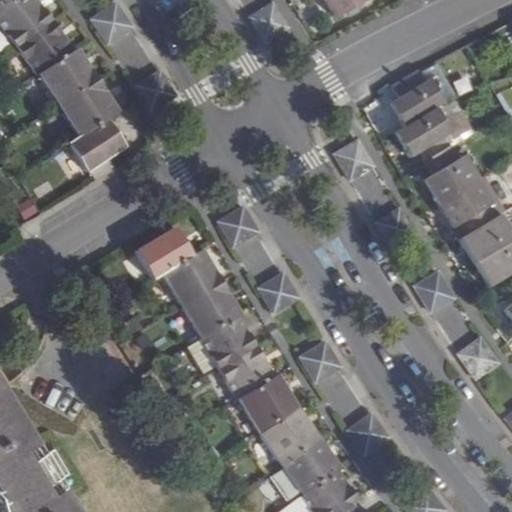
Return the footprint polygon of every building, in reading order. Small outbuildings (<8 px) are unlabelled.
[(0,0),(0,14),(17,0),(0,0)] [(17,0),(0,14),(0,29),(15,48),(51,22),(34,0),(17,0)] [(317,0),(330,21),(336,18),(337,19),(344,21),(354,15),(356,8),(355,7),(361,3),(359,0),(317,0)] [(119,37),(131,28),(115,4),(103,13),(91,21),(107,45),(119,37)] [(260,11),(248,18),(263,43),(275,36),(287,28),(272,4),(260,11)] [(73,52),(51,22),(15,48),(35,77),(37,76),(73,52)] [(76,50),(73,52),(37,76),(58,107),(97,82),(76,50)] [(135,87),(150,112),(162,105),(175,97),(159,72),(147,80),(135,87)] [(413,72),(387,86),(395,102),(385,108),(399,132),(390,136),(406,163),(447,139),(433,115),(445,108),(430,83),(422,87),(413,72)] [(105,120),(117,113),(97,82),(58,107),(78,138),(105,120)] [(87,171),(106,159),(123,148),(105,120),(78,138),(68,145),(86,173),(87,171)] [(373,167),(357,142),(344,149),(333,155),(349,182),(360,174),(373,167)] [(457,243),(485,290),(511,273),(511,232),(502,217),(510,212),(494,187),(486,192),(465,160),(459,164),(452,153),(423,169),(429,180),(420,185),(450,233),(457,243)] [(91,177),(110,166),(106,159),(87,171),(91,177)] [(112,169),(110,166),(91,177),(94,181),(112,169)] [(245,241),(257,233),(242,208),(230,216),(217,223),(232,248),(245,241)] [(398,210),(387,217),(375,224),(391,250),(402,242),(414,236),(398,210)] [(134,253),(151,281),(161,275),(189,258),(173,230),(134,253)] [(264,244),(244,251),(252,273),(272,266),(264,244)] [(220,283),(200,251),(189,258),(161,275),(180,307),(220,283)] [(437,273),(426,280),(414,288),(430,313),(442,306),(453,299),(437,273)] [(273,314),(285,306),(298,299),(283,274),(270,282),(258,290),(273,314)] [(220,283),(180,307),(199,339),(236,317),(239,315),(220,283)] [(236,317),(199,339),(197,340),(215,370),(254,347),(236,317)] [(197,340),(185,348),(203,378),(215,370),(197,340)] [(479,340),(466,349),(457,355),(475,380),(484,374),(497,364),(479,340)] [(315,383),(327,376),(339,368),(324,343),(312,351),(299,358),(315,383)] [(215,370),(234,401),(236,399),(272,377),(254,347),(215,370)] [(236,399),(257,435),(295,408),(275,375),(272,377),(236,399)] [(0,511),(74,511),(64,494),(69,491),(63,481),(69,478),(53,452),(48,456),(41,445),(36,449),(0,389),(0,511)] [(295,408),(257,435),(279,465),(317,439),(295,408)] [(375,447),(387,438),(370,415),(359,423),(347,431),(364,455),(375,447)] [(317,439),(279,465),(282,469),(298,493),(301,496),(336,471),(339,469),(317,439)] [(298,493),(282,469),(268,479),(284,503),(298,493)] [(300,497),(310,511),(338,511),(356,500),(336,471),(301,496),(300,497)] [(407,511),(444,511),(426,489),(415,499),(404,508),(407,511)] [(338,511),(364,511),(356,500),(338,511)]
